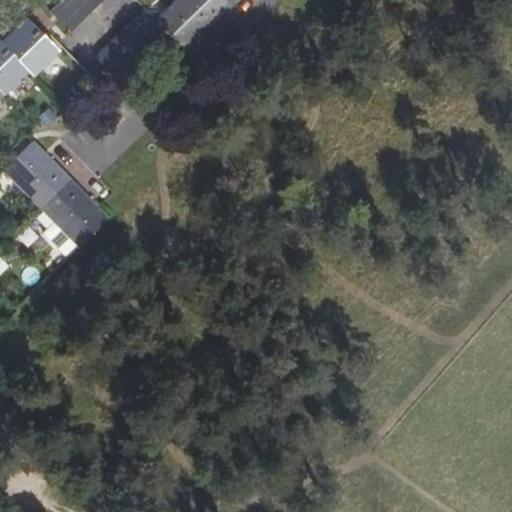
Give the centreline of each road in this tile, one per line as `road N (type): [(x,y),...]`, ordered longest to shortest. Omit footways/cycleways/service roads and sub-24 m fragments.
road 1 (residential): [(272,0),(148,122)]
road 2 (residential): [(148,122),(75,51),(118,7)]
